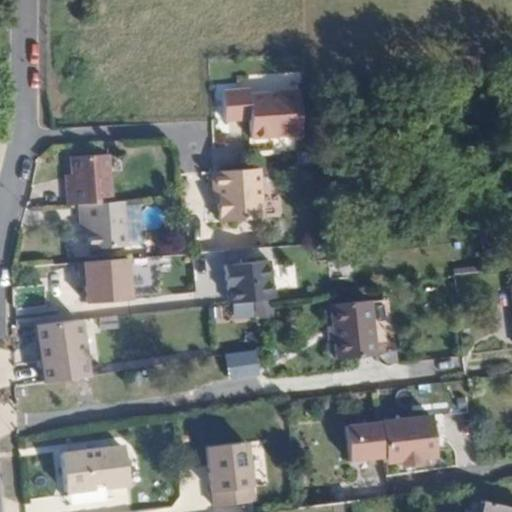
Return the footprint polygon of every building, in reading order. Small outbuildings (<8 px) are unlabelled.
[(295,120),(295,91),(247,92),(247,86),(221,86),(220,117),(246,116),(246,122),(295,120)] [(295,120),(246,122),(246,136),(267,136),(267,133),(274,133),(274,137),(295,136),(295,120)] [(60,191),(61,207),(73,206),(105,204),(102,157),(64,158),(66,191),(60,191)] [(256,171),(209,173),(207,174),(208,191),(213,191),(214,216),(259,212),(256,171)] [(116,204),(105,204),(73,206),(74,221),(81,220),(81,226),(118,223),(116,204)] [(259,212),(214,216),(214,224),(259,221),(259,212)] [(118,223),(81,226),(83,250),(120,247),(118,223)] [(124,302),(121,261),(71,265),(72,281),(78,280),(79,306),(124,302)] [(218,269),(220,304),(267,298),(265,264),(218,269)] [(379,298),(340,302),(346,356),(384,352),(379,298)] [(42,325),(48,376),(90,370),(82,320),(42,325)] [(431,416),(381,421),(385,458),(386,463),(401,462),(401,467),(421,465),(421,459),(436,457),(431,416)] [(385,458),(381,423),(345,428),(349,461),(385,458)] [(245,437),(201,443),(207,490),(212,490),(214,505),(253,500),(245,437)] [(100,488),(129,485),(124,444),(61,454),(66,493),(100,488)] [(102,502),(100,488),(66,493),(68,507),(102,502)]
